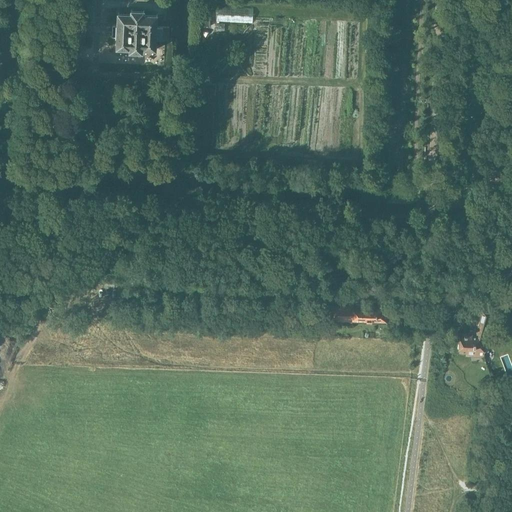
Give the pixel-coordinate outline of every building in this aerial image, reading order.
[(217,7),(216,22),(252,24),(253,9),(217,7)] [(201,27),(210,28),(211,9),(202,9),(201,27)] [(157,40),(162,40),(168,41),(169,27),(157,27),(157,15),(144,14),(144,11),(131,11),(131,14),(118,13),(117,25),(113,25),(112,37),(116,37),(116,49),(129,50),(129,53),(143,54),(143,50),(157,51),(157,40)] [(203,95),(215,96),(216,84),(202,84),(203,95)] [(378,308),(331,306),(330,321),(387,323),(388,309),(386,309),(386,302),(378,301),(378,308)] [(509,310),(505,302),(498,307),(502,314),(509,310)] [(459,353),(467,353),(466,357),(484,357),(484,339),(491,313),(483,311),(477,330),(470,330),(468,334),(453,334),(453,341),(459,344),(459,353)]
